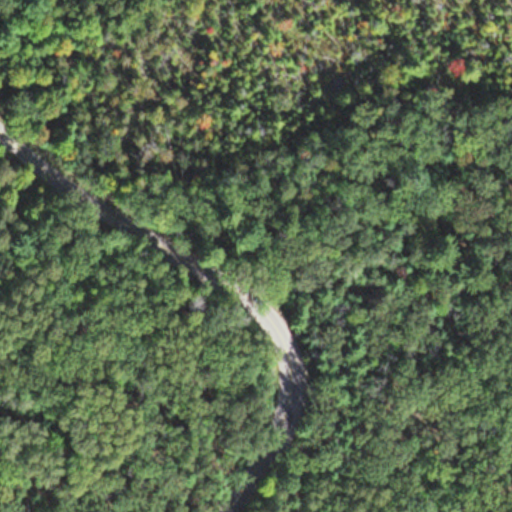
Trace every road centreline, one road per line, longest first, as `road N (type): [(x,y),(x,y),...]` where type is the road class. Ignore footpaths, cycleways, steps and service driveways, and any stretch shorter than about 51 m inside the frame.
road 1 (residential): [(221,511),(282,417),(289,364),(266,311),(123,227),(0,133)]
road 2 (track): [(55,175),(368,0)]
road 3 (track): [(511,376),(289,364)]
